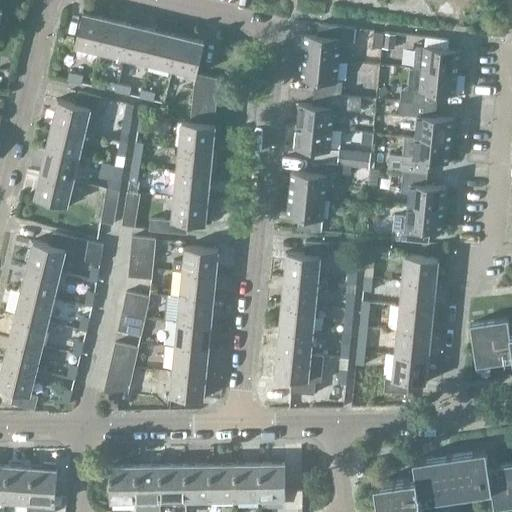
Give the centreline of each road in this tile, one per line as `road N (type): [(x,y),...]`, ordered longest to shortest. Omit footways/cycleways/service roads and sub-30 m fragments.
road 1 (residential): [(237,430),(278,26),(158,0)]
road 2 (residential): [(463,417),(463,284),(496,232),(508,37)]
road 3 (residential): [(0,207),(53,0)]
road 4 (residential): [(83,431),(119,230)]
road 5 (residential): [(237,430),(83,431)]
road 6 (residential): [(463,417),(337,428)]
